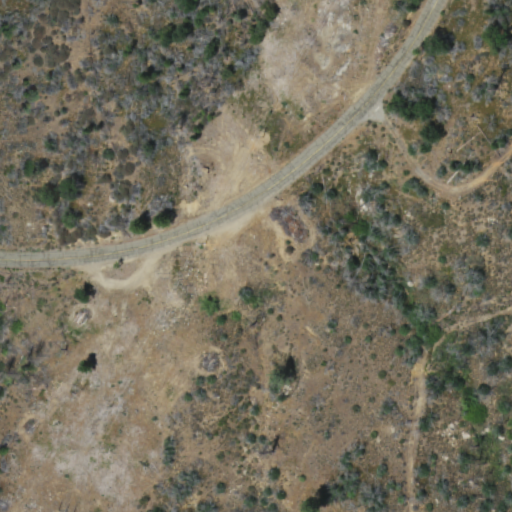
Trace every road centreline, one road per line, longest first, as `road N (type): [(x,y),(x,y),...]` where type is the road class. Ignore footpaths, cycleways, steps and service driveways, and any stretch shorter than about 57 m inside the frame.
road 1 (tertiary): [(0,255),(78,258),(147,245),(296,176),(364,105),(430,0)]
road 2 (residential): [(364,105),(431,171),(467,187),(511,148)]
